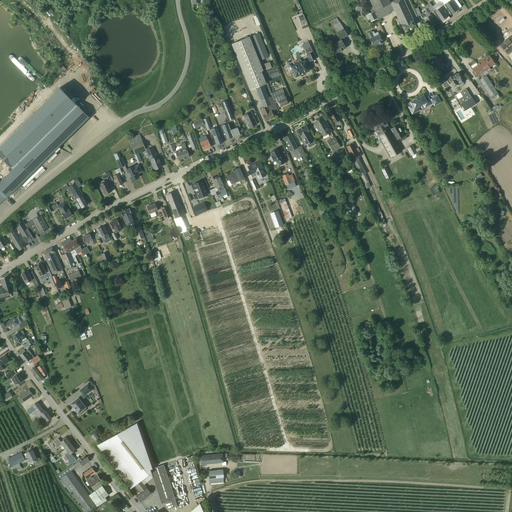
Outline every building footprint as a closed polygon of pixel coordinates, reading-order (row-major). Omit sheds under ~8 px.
[(369,0),(375,11),(379,19),(389,14),(389,13),(394,11),(394,10),(404,30),(415,25),(404,0),(396,3),(395,1),(391,3),(391,4),(389,0),(369,0)] [(430,3),(426,5),(431,12),(433,11),(434,12),(442,23),(449,18),(448,16),(458,9),(461,6),(456,0),(439,0),(441,2),(439,4),(434,8),(430,3)] [(431,12),(426,5),(424,6),(424,7),(426,11),(421,14),(418,8),(415,9),(418,16),(420,15),(423,20),(424,19),(430,28),(436,24),(431,15),(430,15),(429,13),(431,12)] [(377,18),(374,11),(366,15),(368,20),(370,19),(371,21),(377,18)] [(251,18),(246,20),(247,23),(241,24),(243,30),(249,28),(250,32),(255,30),(251,18)] [(335,48),(332,49),(335,53),(337,52),(346,47),(341,40),(348,36),(344,29),(336,33),(340,40),(333,45),(335,48)] [(372,32),(371,31),(368,33),(367,33),(373,46),(378,44),(379,44),(383,42),(378,32),(375,33),(374,31),(372,32)] [(259,33),(231,44),(250,90),(254,88),(255,88),(261,101),(264,108),(260,109),(263,115),(266,121),(274,117),(271,111),(277,109),(272,96),(268,98),(263,85),(265,84),(266,83),(261,71),(263,70),(259,61),(269,57),(259,33)] [(511,35),(501,46),(508,54),(511,49),(511,35)] [(309,60),(310,61),(316,59),(313,51),(306,54),(309,60)] [(478,65),(473,68),(478,76),(483,73),(483,72),(484,72),(485,73),(490,69),(489,67),(494,63),(489,56),(477,64),(478,65)] [(296,77),(310,70),(305,60),(291,66),(291,65),(289,65),(287,66),(287,67),(289,72),(290,73),(293,71),(296,77)] [(69,64),(64,68),(69,73),(73,69),(69,64)] [(277,68),(264,73),(266,78),(271,77),(271,76),(272,78),(280,75),(277,68)] [(464,82),(458,73),(452,76),(451,76),(449,77),(449,78),(447,80),(449,84),(451,83),(454,87),(457,85),(458,86),(464,82)] [(498,93),(486,75),(479,80),(491,98),(498,93)] [(89,117),(60,87),(0,146),(0,155),(10,166),(9,167),(9,169),(10,171),(0,181),(0,203),(7,197),(8,197),(55,151),(56,152),(60,149),(60,148),(59,147),(89,117)] [(463,97),(459,99),(461,103),(461,104),(465,111),(476,104),(472,97),(471,97),(466,89),(460,93),(463,97)] [(282,90),(272,94),(274,101),(277,100),(280,107),(289,103),(282,90)] [(420,97),(420,96),(419,96),(419,97),(417,97),(416,97),(416,98),(415,98),(414,99),(413,100),(410,102),(412,105),(409,107),(412,113),(417,111),(418,109),(418,108),(417,107),(423,104),(424,105),(426,106),(427,106),(431,103),(428,97),(425,99),(423,95),(420,97)] [(434,105),(440,102),(437,96),(431,99),(434,105)] [(227,100),(221,102),(227,118),(233,115),(227,100)] [(233,112),(236,119),(243,116),(242,114),(243,114),(241,109),(233,112)] [(339,119),(333,109),(328,112),(335,124),(337,126),(341,124),(339,119)] [(257,124),(251,112),(243,115),(250,128),(257,124)] [(331,132),(322,117),(314,122),(322,137),(331,132)] [(402,151),(384,118),(372,125),(373,126),(371,127),(373,130),(374,129),(376,131),(390,157),(402,151)] [(205,125),(203,120),(193,123),(195,128),(205,125)] [(231,130),(228,123),(221,126),(226,139),(233,137),(241,134),(238,127),(231,130)] [(152,125),(141,129),(143,135),(155,131),(154,129),(152,125)] [(306,125),(297,130),(298,131),(297,132),(298,135),(299,134),(306,145),(313,141),(308,131),(309,131),(306,125)] [(402,132),(398,125),(391,128),(397,139),(400,138),(401,141),(406,138),(405,135),(403,132),(402,132)] [(212,129),(211,129),(217,145),(223,142),(217,127),(212,129)] [(163,128),(159,129),(164,143),(168,142),(163,128)] [(356,137),(351,129),(347,131),(351,137),(353,136),(354,138),(356,137)] [(192,134),(188,135),(193,150),(197,148),(192,134)] [(302,157),(291,134),(284,137),(291,151),(292,150),(297,159),(302,157)] [(341,147),(335,137),(328,141),(333,151),(341,147)] [(200,142),(200,143),(203,150),(211,147),(208,139),(200,142)] [(142,140),(131,145),(134,153),(135,154),(143,151),(146,149),(142,140)] [(185,142),(180,144),(182,149),(178,150),(179,151),(177,152),(180,160),(190,157),(185,142)] [(355,149),(353,143),(346,146),(351,157),(351,158),(366,189),(371,186),(365,174),(366,173),(358,157),(362,155),(358,147),(355,149)] [(415,149),(413,145),(407,148),(412,156),(413,159),(419,156),(417,153),(421,151),(419,147),(415,149)] [(157,156),(153,147),(146,150),(148,156),(147,156),(149,160),(150,159),(154,170),(162,166),(158,156),(157,156)] [(271,152),(273,156),(272,156),(273,161),(276,160),(277,160),(279,165),(284,163),(277,149),(274,150),(273,150),(272,151),(271,152)] [(341,161),(347,158),(344,153),(338,156),(341,161)] [(125,165),(122,157),(121,158),(117,160),(116,160),(120,168),(125,165)] [(339,170),(334,160),(330,162),(331,164),(335,172),(339,170)] [(264,169),(261,162),(252,165),(248,166),(252,174),(256,172),(258,179),(266,175),(263,169),(264,169)] [(142,172),(139,165),(134,167),(134,166),(126,169),(131,181),(139,177),(138,174),(142,172)] [(387,166),(382,169),(387,178),(391,176),(387,166)] [(246,182),(240,167),(235,169),(236,172),(227,176),(230,182),(231,184),(240,180),(242,184),(246,182)] [(123,174),(120,168),(115,170),(117,174),(113,176),(118,186),(123,183),(120,176),(123,174)] [(288,173),(282,175),(286,185),(294,181),(295,181),(292,174),(289,175),(288,173)] [(223,184),(220,177),(213,180),(217,188),(219,186),(221,190),(216,192),(218,198),(227,193),(225,188),(224,188),(223,185),(223,184)] [(259,188),(254,179),(250,180),(254,190),(259,188)] [(72,184),(68,186),(76,199),(77,202),(75,204),(78,209),(80,207),(81,208),(88,204),(83,195),(75,182),(75,183),(73,180),(70,182),(72,184)] [(112,191),(107,180),(99,184),(101,186),(100,186),(102,191),(103,191),(105,195),(106,195),(108,194),(108,193),(112,191)] [(202,180),(194,184),(196,189),(195,189),(196,191),(197,191),(199,196),(207,192),(202,180)] [(169,197),(168,197),(174,215),(176,218),(174,219),(175,220),(179,233),(181,232),(188,230),(188,229),(187,227),(183,216),(184,215),(178,198),(177,199),(175,192),(168,194),(169,197)] [(287,200),(280,202),(286,219),(293,217),(287,200)] [(50,205),(46,207),(49,213),(53,211),(53,210),(58,207),(58,206),(58,205),(57,202),(50,206),(50,205)] [(64,202),(58,205),(58,206),(58,207),(65,219),(73,215),(69,209),(68,210),(65,203),(64,203),(64,202)] [(208,210),(205,202),(193,207),(196,215),(208,210)] [(353,202),(348,204),(351,213),(356,211),(353,202)] [(158,210),(155,203),(147,206),(150,213),(158,210)] [(171,216),(167,205),(161,208),(165,218),(171,216)] [(133,216),(129,208),(120,212),(124,220),(125,220),(127,225),(134,221),(132,216),(133,216)] [(277,210),(270,213),(275,226),(282,223),(277,210)] [(49,229),(41,215),(31,220),(25,224),(23,221),(16,225),(27,242),(33,237),(40,233),(49,229)] [(203,217),(199,219),(204,233),(209,231),(203,217)] [(110,222),(110,223),(113,229),(115,232),(112,234),(115,240),(119,238),(116,232),(122,229),(120,225),(117,219),(113,221),(113,220),(110,222)] [(100,227),(97,228),(98,229),(97,229),(101,237),(101,236),(104,242),(108,239),(107,238),(109,237),(108,236),(111,235),(107,228),(105,229),(103,226),(101,227),(100,227)] [(145,237),(141,226),(133,229),(137,239),(145,237)] [(25,246),(14,229),(7,233),(18,250),(25,246)] [(152,232),(146,235),(148,242),(155,239),(152,232)] [(92,239),(89,234),(82,237),(85,243),(90,241),(92,245),(96,243),(94,238),(92,239)] [(72,241),(70,238),(61,243),(63,246),(65,249),(63,250),(65,254),(61,255),(66,269),(76,265),(73,259),(76,258),(75,255),(77,254),(75,250),(76,249),(76,248),(72,241)] [(83,254),(86,253),(84,248),(82,249),(80,245),(76,238),(72,241),(76,248),(76,249),(75,250),(77,254),(82,251),(83,254)] [(52,247),(42,253),(47,262),(52,273),(62,269),(54,252),(55,252),(52,247)] [(110,261),(107,252),(102,254),(105,262),(110,261)] [(41,264),(35,267),(39,275),(38,276),(41,281),(52,276),(48,268),(45,270),(41,264)] [(81,276),(78,270),(68,275),(71,281),(81,276)] [(25,271),(21,273),(22,273),(21,274),(25,283),(29,281),(30,282),(32,283),(33,283),(37,282),(34,276),(30,277),(27,271),(25,272),(25,271)] [(2,287),(0,287),(0,299),(12,296),(10,289),(9,286),(11,285),(8,275),(0,279),(2,287)] [(72,289),(68,281),(63,282),(67,291),(72,289)] [(66,309),(72,307),(69,298),(63,300),(66,309)] [(18,325),(14,318),(6,322),(6,321),(0,324),(5,332),(18,325)] [(30,324),(28,319),(27,320),(26,320),(19,324),(22,329),(29,325),(30,324)] [(85,328),(78,330),(80,336),(82,340),(83,339),(87,338),(86,335),(85,333),(86,332),(85,328)] [(24,333),(23,330),(12,336),(15,340),(14,341),(15,342),(16,342),(16,343),(22,340),(20,336),(24,333)] [(36,342),(34,336),(30,338),(30,337),(25,340),(27,343),(23,345),(25,349),(30,346),(29,345),(36,342)] [(28,349),(20,355),(26,362),(31,358),(29,355),(32,353),(28,349)] [(38,354),(32,359),(35,364),(41,359),(38,354)] [(0,358),(0,367),(0,368),(2,370),(7,367),(5,364),(10,361),(5,355),(0,358)] [(48,373),(43,363),(37,367),(36,366),(31,369),(40,381),(44,378),(43,377),(48,373)] [(6,375),(9,378),(17,373),(14,369),(6,375)] [(23,380),(19,373),(11,378),(15,385),(17,385),(23,380)] [(88,384),(80,390),(83,394),(78,398),(71,403),(74,407),(73,407),(75,410),(75,409),(78,413),(80,412),(81,413),(85,410),(83,409),(86,407),(88,405),(83,398),(85,397),(84,396),(92,390),(88,384)] [(17,398),(21,403),(33,395),(29,389),(20,395),(20,396),(17,398)] [(9,390),(2,395),(4,400),(12,395),(9,390)] [(44,410),(37,402),(35,403),(34,403),(34,404),(33,405),(27,410),(30,415),(30,414),(33,417),(35,415),(37,417),(40,414),(40,415),(41,414),(46,421),(51,417),(45,410),(44,410)] [(137,422),(97,445),(131,488),(131,489),(135,485),(142,481),(151,473),(150,469),(153,468),(152,467),(152,465),(151,465),(150,462),(150,461),(150,460),(149,457),(148,454),(147,451),(146,449),(146,448),(145,446),(144,443),(143,440),(142,438),(142,437),(141,434),(140,431),(139,428),(138,426),(137,423),(137,422)] [(62,444),(65,448),(71,443),(66,437),(61,442),(58,438),(54,442),(58,447),(62,444)] [(71,443),(65,448),(68,452),(62,457),(66,462),(69,460),(74,457),(71,453),(76,450),(71,443)] [(26,452),(27,454),(23,456),(21,452),(7,459),(11,467),(14,465),(25,460),(29,458),(31,462),(37,459),(32,450),(26,452)] [(222,453),(200,455),(201,465),(223,463),(223,462),(223,459),(223,457),(222,453)] [(74,465),(73,465),(75,468),(76,469),(81,465),(82,466),(90,460),(87,456),(81,460),(81,459),(79,461),(74,465)] [(153,468),(150,469),(151,473),(153,477),(161,504),(171,501),(173,507),(178,506),(164,464),(158,466),(157,467),(156,467),(153,468)] [(95,472),(92,467),(83,473),(87,478),(85,479),(90,486),(91,485),(93,486),(101,480),(97,475),(92,478),(91,476),(95,472)] [(217,470),(218,475),(209,475),(210,483),(224,482),(223,469),(217,470)] [(61,479),(59,480),(69,494),(71,493),(84,511),(89,511),(107,500),(105,497),(109,495),(102,485),(90,494),(91,494),(89,495),(72,471),(61,478),(61,479)] [(142,481),(135,485),(138,489),(139,489),(141,491),(136,495),(141,502),(152,493),(144,484),(142,481)] [(206,511),(203,503),(190,511),(206,511)]
